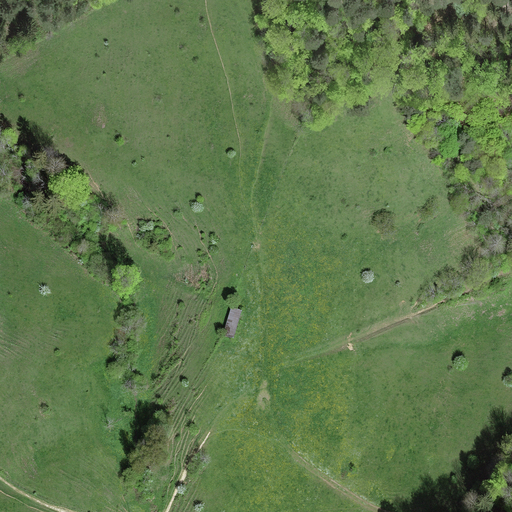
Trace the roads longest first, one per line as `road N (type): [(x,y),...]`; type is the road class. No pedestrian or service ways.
road 1 (track): [(271,0),(272,105),(253,212)]
road 2 (track): [(264,369),(288,449),(382,511)]
road 3 (track): [(165,511),(207,430),(264,369)]
road 4 (track): [(253,212),(264,369)]
